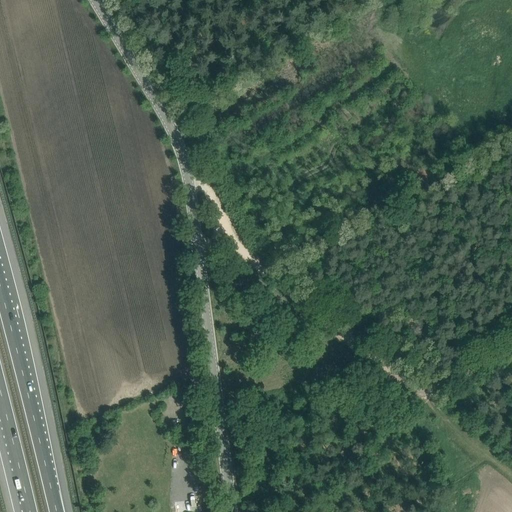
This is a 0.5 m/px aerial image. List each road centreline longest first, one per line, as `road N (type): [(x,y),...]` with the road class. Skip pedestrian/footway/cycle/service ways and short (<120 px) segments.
road 1 (tertiary): [(231,511),(186,175),(172,133),(93,0)]
road 2 (track): [(511,471),(312,318),(225,236),(178,152)]
road 3 (motorway): [(55,511),(0,287)]
road 4 (track): [(383,370),(511,197)]
road 5 (motorway): [(0,393),(29,511)]
